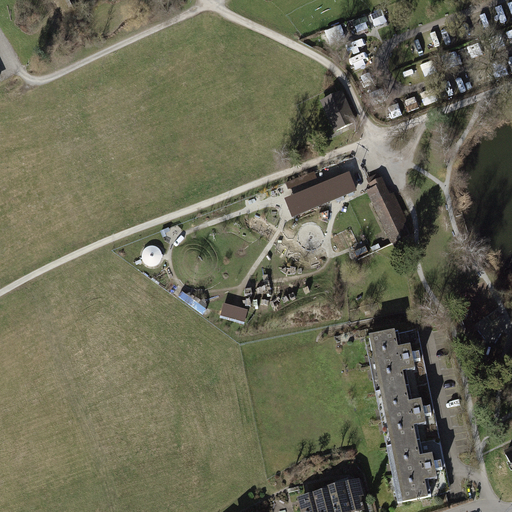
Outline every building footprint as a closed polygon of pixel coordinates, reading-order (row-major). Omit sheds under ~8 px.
[(341,94),(323,102),(337,132),(355,124),(341,94)] [(349,174),(285,201),(293,219),(356,192),(349,174)] [(316,174),(287,180),(289,189),(318,182),(316,174)] [(381,180),(371,184),(374,190),(370,192),(400,256),(407,253),(401,239),(408,236),(402,224),(406,222),(393,195),(389,197),(381,180)] [(154,268),(165,257),(153,246),(142,257),(154,268)] [(248,312),(224,306),(221,317),(245,323),(248,312)] [(417,329),(398,333),(401,347),(406,372),(409,387),(412,402),(417,426),(421,443),(423,456),(429,482),(432,496),(451,492),(417,329)] [(364,339),(374,393),(409,387),(406,372),(414,370),(413,362),(419,361),(417,353),(411,354),(410,345),(401,347),(398,333),(364,339)] [(374,393),(385,450),(421,443),(417,426),(425,425),(423,416),(429,415),(428,407),(422,409),(420,400),(412,402),(409,387),(374,393)] [(385,450),(398,504),(432,496),(429,482),(436,480),(434,472),(441,471),(439,462),(432,464),(430,455),(423,456),(421,443),(385,450)] [(334,489),(336,497),(365,490),(362,479),(333,485),(334,489)] [(305,496),(308,507),(337,500),(336,497),(334,489),(305,496)] [(337,500),(339,508),(367,501),(365,490),(336,497),(337,500)] [(308,507),(309,511),(336,511),(339,511),(339,508),(337,500),(308,507)] [(339,511),(369,511),(367,501),(339,508),(339,511)]
